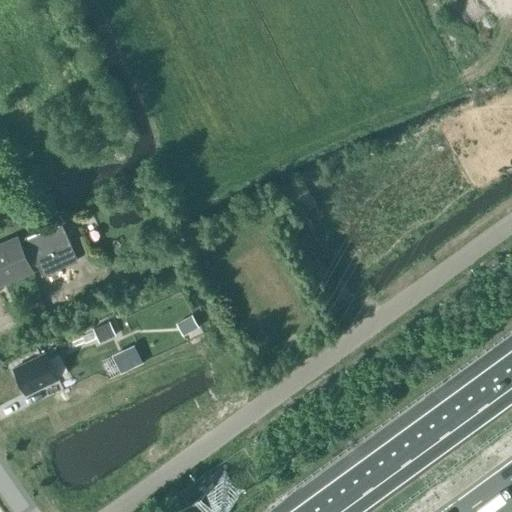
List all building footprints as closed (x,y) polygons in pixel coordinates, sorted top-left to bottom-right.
[(42,275),(77,259),(60,219),(24,234),(25,237),(18,240),(16,236),(0,242),(0,283),(38,266),(42,275)] [(66,230),(79,262),(89,258),(76,226),(66,230)] [(193,316),(177,324),(184,336),(199,328),(193,316)] [(108,321),(93,328),(94,330),(100,342),(115,335),(109,323),(108,321)] [(13,367),(26,392),(57,377),(45,352),(13,367)]
